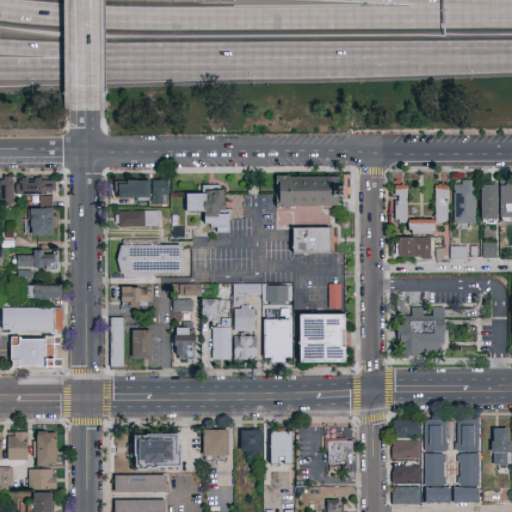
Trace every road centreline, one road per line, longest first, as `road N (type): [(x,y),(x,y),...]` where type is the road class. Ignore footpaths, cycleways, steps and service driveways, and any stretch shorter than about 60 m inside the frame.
road 1 (motorway): [(511,17),(0,14)]
road 2 (tertiary): [(42,151),(511,150)]
road 3 (residential): [(88,511),(89,125)]
road 4 (motorway): [(0,53),(190,66)]
road 5 (motorway): [(0,69),(190,66)]
road 6 (motorway): [(328,64),(511,61)]
road 7 (secondary): [(160,401),(317,399)]
road 8 (motorway): [(511,9),(363,0)]
road 9 (motorway): [(190,66),(328,64)]
road 10 (residential): [(375,283),(374,149)]
road 11 (residential): [(89,125),(88,0)]
